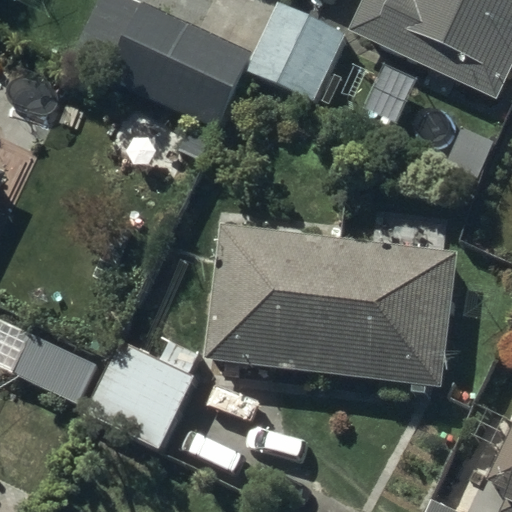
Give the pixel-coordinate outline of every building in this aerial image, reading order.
[(254,50),(137,0),(100,0),(80,51),(120,68),(116,77),(223,123),(254,50)] [(511,80),(511,0),(367,0),(355,28),(505,96),(511,80)] [(350,34),(287,1),(253,67),(317,97),(350,34)] [(199,124),(108,81),(61,179),(152,222),(170,184),(193,195),(215,140),(196,130),(199,124)] [(0,201),(14,172),(0,165),(0,201)] [(461,250),(227,224),(212,358),(446,384),(461,250)] [(102,363),(0,317),(0,363),(85,402),(102,363)] [(164,358),(129,340),(97,403),(167,438),(201,372),(193,368),(201,353),(174,339),(164,358)] [(511,439),(486,495),(511,507),(511,439)]
